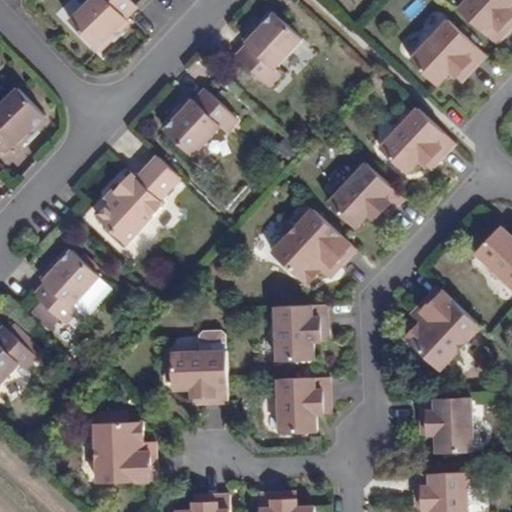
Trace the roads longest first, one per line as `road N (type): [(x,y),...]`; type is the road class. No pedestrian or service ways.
road 1 (residential): [(490,176),(465,187),(371,289),(369,411),(343,461)]
road 2 (residential): [(215,0),(105,123)]
road 3 (residential): [(105,123),(0,241)]
road 4 (residential): [(0,15),(105,123)]
road 5 (residential): [(343,461),(210,463)]
